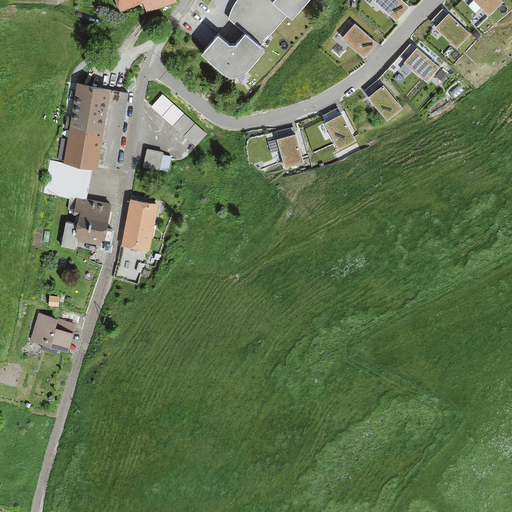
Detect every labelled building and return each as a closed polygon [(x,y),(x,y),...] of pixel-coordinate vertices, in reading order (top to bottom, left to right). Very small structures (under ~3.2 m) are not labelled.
[(115,0),(120,11),(143,3),(147,13),(177,2),(176,0),(115,0)] [(275,0),(273,3),(270,0),(237,0),(235,3),(232,8),(230,14),(229,20),(246,35),(236,46),(232,46),(229,46),(218,37),(201,56),(225,77),(232,79),(239,78),(244,76),(265,52),(259,47),(287,15),(291,19),(308,0),(275,0)] [(375,0),(375,1),(398,22),(410,8),(401,0),(375,0)] [(473,0),(490,16),(503,3),(500,0),(473,0)] [(431,22),(437,27),(447,16),(442,10),(431,22)] [(437,27),(436,28),(458,48),(471,34),(449,14),(447,16),(437,27)] [(355,24),(343,38),(365,58),(377,44),(355,24)] [(404,63),(417,49),(410,43),(398,58),(404,63)] [(417,49),(404,63),(427,82),(439,68),(417,49)] [(379,80),(365,91),(370,96),(383,86),(379,80)] [(109,90),(77,85),(64,162),(96,167),(109,90)] [(460,85),(450,93),(455,99),(464,90),(460,85)] [(370,96),(368,98),(387,121),(402,109),(383,86),(370,96)] [(109,90),(96,167),(116,170),(128,94),(109,90)] [(207,134),(163,94),(151,107),(196,147),(207,134)] [(323,116),(327,124),(342,116),(338,108),(323,116)] [(327,124),(325,125),(338,150),(355,141),(342,116),(327,124)] [(294,127),(276,132),(279,140),(296,135),(294,127)] [(279,140),(277,140),(286,168),(304,163),(296,135),(279,140)] [(163,154),(147,150),(143,168),(160,171),(163,155),(163,154)] [(171,157),(163,155),(160,171),(168,173),(171,157)] [(89,170),(49,163),(44,194),(75,199),(76,196),(85,198),(89,170)] [(85,198),(76,196),(75,199),(73,215),(79,216),(77,225),(76,236),(77,237),(79,237),(78,241),(100,245),(100,242),(105,243),(104,250),(112,252),(113,244),(111,244),(114,230),(108,229),(109,222),(112,203),(85,198)] [(158,205),(130,200),(121,247),(145,251),(149,252),(158,205)] [(62,248),(75,250),(77,237),(76,236),(77,225),(66,223),(62,248)] [(145,251),(121,247),(115,278),(138,283),(145,251)] [(59,297),(49,296),(49,306),(58,307),(59,297)] [(58,319),(39,313),(31,341),(67,352),(72,334),(55,329),(58,319)] [(75,324),(58,319),(55,329),(72,334),(75,324)]
